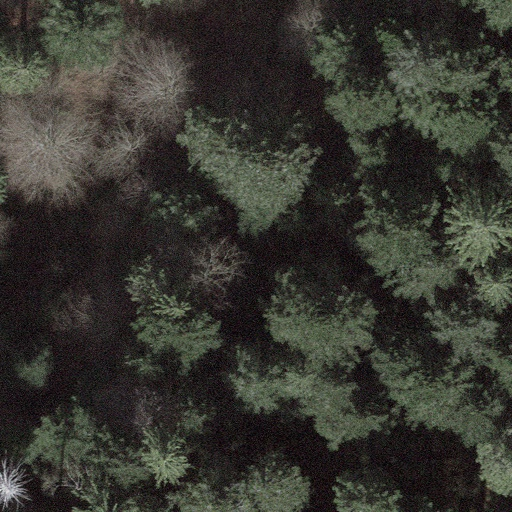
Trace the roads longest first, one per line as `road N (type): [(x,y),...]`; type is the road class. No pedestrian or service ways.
road 1 (track): [(0,217),(371,292),(511,396)]
road 2 (track): [(350,511),(371,292)]
